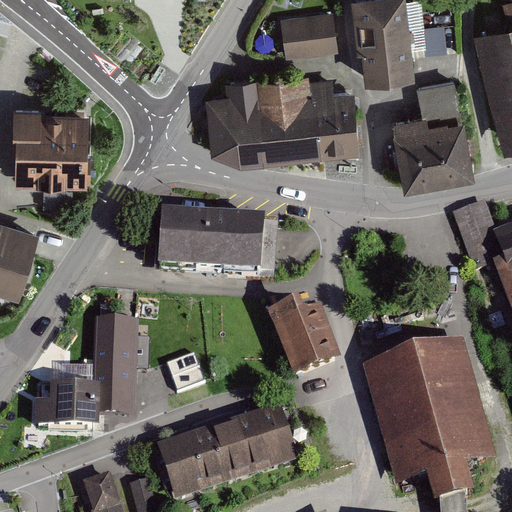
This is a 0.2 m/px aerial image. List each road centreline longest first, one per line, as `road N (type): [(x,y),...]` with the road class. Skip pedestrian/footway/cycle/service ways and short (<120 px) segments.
road 1 (unclassified): [(352,511),(347,390),(326,283),(339,196)]
road 2 (track): [(511,492),(427,201)]
road 3 (tertiary): [(15,363),(162,131)]
road 4 (residential): [(247,396),(42,470)]
road 5 (residential): [(17,0),(162,131)]
road 6 (unclassified): [(162,131),(186,156),(224,176),(339,196)]
road 7 (unclassified): [(339,196),(402,203),(511,183)]
road 8 (tertiary): [(162,131),(248,0)]
